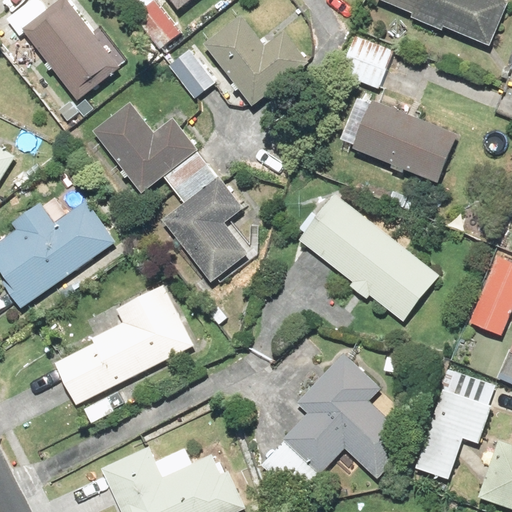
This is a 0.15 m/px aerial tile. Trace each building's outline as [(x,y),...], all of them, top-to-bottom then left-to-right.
[(51,0),(41,8),(34,0),(23,0),(1,18),(15,35),(24,28),(75,93),(124,54),(100,23),(92,29),(69,0),(51,0)] [(157,0),(144,0),(134,9),(166,43),(183,28),(157,0)] [(384,0),(490,44),(508,0),(384,0)] [(239,10),(201,39),(250,102),(309,57),(285,26),(264,43),(239,10)] [(390,44),(353,33),(339,76),(377,88),(390,44)] [(184,44),(166,61),(196,94),(214,77),(184,44)] [(198,143),(192,147),(170,117),(151,131),(126,97),(91,123),(138,187),(159,171),(180,199),(159,215),(206,279),(246,250),(221,216),(241,201),(198,143)] [(371,97),(353,145),(437,177),(455,130),(371,97)] [(0,172),(12,155),(0,147),(0,172)] [(368,292),(401,318),(436,273),(334,192),(298,237),(350,278),(347,282),(364,296),(368,292)] [(18,305),(113,240),(83,196),(54,215),(42,198),(7,221),(12,229),(0,237),(0,265),(13,284),(7,289),(18,305)] [(511,302),(511,255),(498,249),(467,320),(498,334),(511,302)] [(194,347),(157,278),(113,302),(122,318),(51,355),(79,408),(194,347)] [(381,388),(341,349),(294,397),(306,408),(256,459),(291,494),(339,444),(371,476),(410,437),(371,398),(381,388)] [(497,378),(444,363),(415,465),(469,480),(497,378)] [(511,508),(511,442),(491,436),(472,496),(511,508)] [(145,445),(98,465),(118,511),(226,511),(239,506),(213,447),(188,458),(182,446),(152,459),(145,445)]
